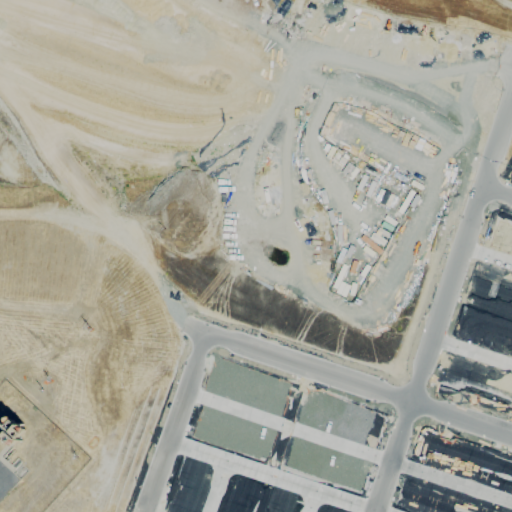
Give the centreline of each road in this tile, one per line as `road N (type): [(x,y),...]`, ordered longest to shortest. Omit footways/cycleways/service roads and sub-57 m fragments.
road 1 (tertiary): [(511,434),(181,324)]
road 2 (residential): [(511,95),(412,400)]
road 3 (residential): [(199,330),(141,511)]
